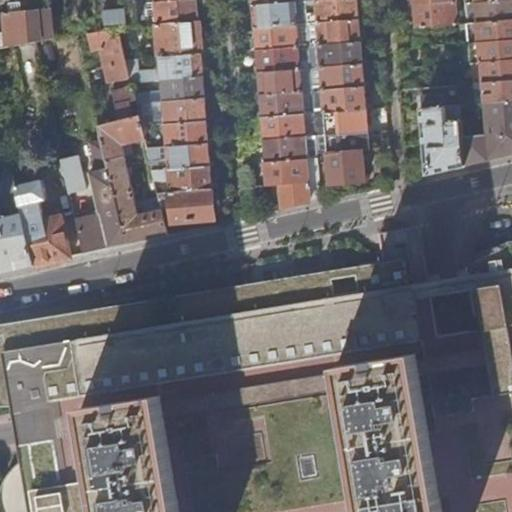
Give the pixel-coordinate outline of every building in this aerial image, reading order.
[(48,0),(0,0),(0,12),(5,12),(50,8),(48,0)] [(145,2),(144,0),(95,0),(95,1),(97,17),(98,30),(119,26),(147,25),(145,2)] [(199,21),(197,0),(174,0),(156,1),(158,24),(199,21)] [(361,19),(359,0),(320,0),(316,0),(306,1),(308,24),(361,19)] [(411,0),(416,3),(417,29),(459,26),(456,0),(411,0)] [(511,21),(511,0),(468,4),(469,25),(511,21)] [(308,24),(306,1),(254,5),(256,28),(308,24)] [(51,23),(50,8),(5,12),(7,32),(0,32),(0,47),(53,38),(51,23)] [(362,42),(361,19),(308,24),(310,46),(362,42)] [(202,54),(199,21),(158,24),(161,57),(201,54),(202,54)] [(511,40),(511,21),(469,25),(471,44),(511,40)] [(310,46),(308,24),(256,28),(257,50),(310,46)] [(131,77),(119,26),(98,30),(88,32),(89,35),(93,49),(101,48),(110,82),(131,77)] [(511,60),(511,40),(471,44),(454,45),(454,52),(471,50),(472,64),(482,63),(511,60)] [(364,64),(362,42),(310,46),(311,69),(364,64)] [(311,69),(310,46),(257,50),(259,73),(311,69)] [(204,76),(202,54),(201,54),(161,57),(163,79),(203,76),(204,76)] [(511,80),(511,60),(482,63),(484,83),(511,80)] [(366,87),(364,64),(311,69),(314,91),(323,90),(366,87)] [(314,91),(311,69),(259,73),(261,94),(314,91)] [(206,98),(204,76),(203,76),(163,79),(163,85),(133,86),(133,87),(136,99),(137,104),(165,102),(206,98)] [(511,100),(511,80),(484,83),(474,84),(476,103),(485,103),(511,100)] [(145,139),(142,125),(140,116),(136,117),(132,101),(136,99),(133,87),(113,91),(120,120),(98,125),(102,141),(127,244),(155,237),(168,234),(159,197),(142,201),(129,150),(133,149),(132,142),(145,139)] [(368,109),(366,87),(323,90),(325,112),(368,109)] [(316,113),(314,91),(261,94),(263,117),(316,113)] [(465,135),(463,104),(447,105),(446,94),(422,96),(428,174),(453,169),(467,165),(465,135)] [(207,121),(206,98),(165,102),(167,124),(207,121)] [(511,155),(511,100),(485,103),(487,134),(465,135),(467,165),(501,158),(511,155)] [(378,133),(378,128),(374,125),(369,125),(368,109),(325,112),(327,134),(317,135),(319,151),(329,151),(363,149),(371,148),(370,137),(376,136),(378,133)] [(317,134),(316,113),(263,117),(264,139),(307,135),(317,134)] [(209,143),(207,121),(167,124),(166,124),(142,125),(145,139),(147,148),(209,143)] [(308,158),(307,135),(264,139),(266,161),(308,158)] [(127,244),(102,141),(93,143),(99,170),(91,172),(100,212),(77,218),(85,253),(110,248),(127,244)] [(211,165),(209,143),(147,148),(153,170),(211,165)] [(365,179),(363,149),(329,151),(331,182),(348,181),(365,179)] [(37,265),(26,222),(8,150),(0,192),(0,201),(10,202),(10,213),(0,215),(0,273),(1,273),(37,265)] [(87,188),(79,156),(62,160),(70,192),(87,188)] [(323,199),(319,157),(308,158),(266,161),(268,184),(281,183),(284,208),(296,205),(323,199)] [(213,188),(211,165),(153,170),(157,191),(172,190),(213,188)] [(215,219),(213,188),(172,190),(174,221),(193,220),(215,219)] [(71,257),(62,214),(55,215),(53,208),(44,210),(46,217),(26,222),(37,265),(62,259),(71,257)] [(511,242),(507,243),(477,258),(475,259),(472,263),(470,267),(470,274),(470,276),(447,280),(428,283),(419,223),(379,232),(384,263),(0,326),(0,405),(24,405),(511,325),(511,242)] [(511,325),(24,405),(27,429),(30,449),(31,452),(22,458),(18,462),(14,467),(10,472),(7,478),(4,483),(2,489),(1,496),(1,502),(1,511),(180,511),(162,395),(334,366),(356,511),(442,511),(418,354),(511,338),(511,325)] [(511,511),(511,474),(472,479),(469,449),(457,450),(459,461),(447,462),(452,511),(511,511)]
